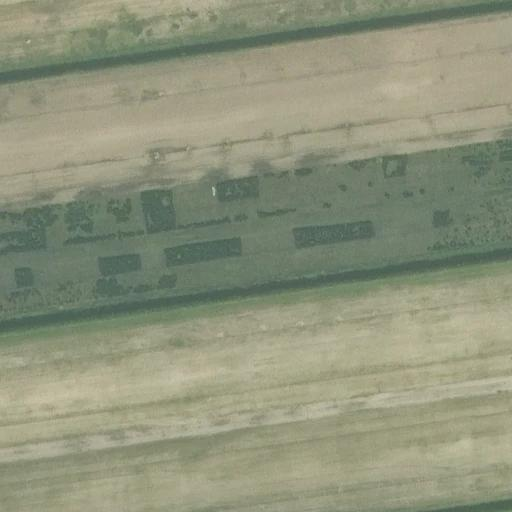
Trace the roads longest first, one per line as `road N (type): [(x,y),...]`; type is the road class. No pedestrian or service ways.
road 1 (track): [(0,504),(511,432)]
road 2 (track): [(0,104),(511,33)]
road 3 (track): [(511,367),(0,435)]
